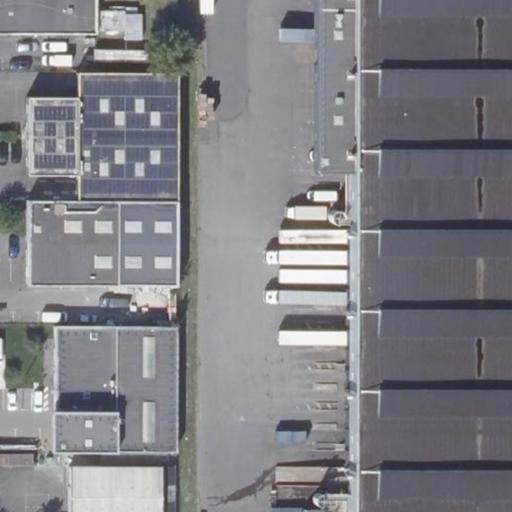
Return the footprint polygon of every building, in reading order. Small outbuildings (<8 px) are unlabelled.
[(98,0),(0,0),(0,35),(98,36),(98,0)] [(350,171),(346,511),(511,511),(511,0),(312,0),(311,170),(350,171)] [(177,200),(178,72),(77,73),(76,98),(27,97),(27,175),(76,175),(76,200),(177,200)] [(76,200),(27,200),(27,284),(177,284),(177,200),(76,200)] [(177,327),(55,326),(54,451),(114,451),(176,451),(177,327)] [(161,511),(162,466),(70,466),(68,511),(161,511)]
